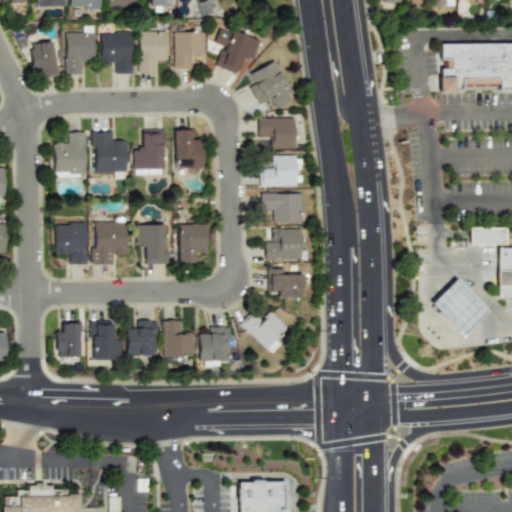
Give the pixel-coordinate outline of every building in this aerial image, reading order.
[(97,0),(66,0),(66,7),(97,8),(97,0)] [(188,0),(193,17),(220,10),(217,0),(188,0)] [(82,73),(82,62),(92,62),(92,26),(74,26),(74,34),(62,34),(62,73),(82,73)] [(239,57),(248,61),(258,41),(229,28),(212,64),(232,73),(239,57)] [(109,73),(130,73),(130,29),(98,29),(98,62),(109,62),(109,73)] [(165,30),(135,30),(135,72),(155,72),(155,62),(165,62),(165,30)] [(192,66),(192,55),(203,55),(203,30),(171,30),(171,66),(192,66)] [(32,77),(55,73),(50,40),(26,44),(32,77)] [(511,41),(511,87),(498,87),(498,83),(458,82),(458,86),(452,86),(452,89),(437,89),(437,74),(438,74),(438,66),(450,66),(450,56),(439,56),(439,41),(511,41)] [(249,71),(254,81),(247,84),(257,105),(268,99),(272,109),(291,99),(273,60),(249,71)] [(292,148),(292,116),(254,116),(254,137),(265,137),(265,148),(292,148)] [(130,141),(130,173),(162,173),(162,129),(141,129),(141,141),(130,141)] [(200,168),(200,139),(190,139),(190,129),(170,129),(170,168),(200,168)] [(82,131),(61,131),(61,142),(51,142),(50,174),(82,175),(82,131)] [(124,141),(112,141),(112,131),(88,131),(88,171),(123,172),(124,141)] [(269,154),(269,165),(258,165),(258,185),(293,185),(293,154),(269,154)] [(268,222),(299,222),(299,191),(257,191),(257,212),(268,212),(268,222)] [(124,252),(124,213),(112,213),(112,223),(91,223),(91,263),(113,263),(113,252),(124,252)] [(63,264),(84,264),(84,220),(52,220),(52,253),(63,253),(63,264)] [(132,223),(132,244),(143,244),(143,262),(164,262),(164,223),(132,223)] [(175,262),(194,262),(194,251),(203,251),(203,223),(175,223),(175,262)] [(469,225),(506,226),(506,243),(469,242),(469,225)] [(299,228),(271,228),(271,238),(261,238),(261,259),(299,259),(299,228)] [(496,245),(511,245),(511,293),(496,293),(496,245)] [(266,287),(274,287),(274,297),(297,296),(297,286),(306,286),(306,268),(266,268),(266,287)] [(429,301),(440,291),(454,277),(485,310),(473,323),(461,334),(429,301)] [(257,321),(250,313),(239,324),(265,350),(287,329),(269,310),(257,321)] [(159,318),(159,356),(190,356),(190,329),(180,329),(180,318),(159,318)] [(123,355),(154,355),(154,319),(133,319),(133,330),(123,330),(123,355)] [(77,321),(60,321),(60,332),(52,332),(52,356),(77,356),(77,321)] [(118,337),(108,337),(108,321),(87,321),(87,359),(118,359),(118,337)] [(197,363),(226,363),(226,327),(197,327),(197,363)] [(238,511),(238,483),(284,482),(284,511),(238,511)] [(4,511),(5,496),(68,496),(68,494),(82,494),(82,511),(4,511)] [(118,511),(118,496),(107,496),(107,511),(118,511)]
